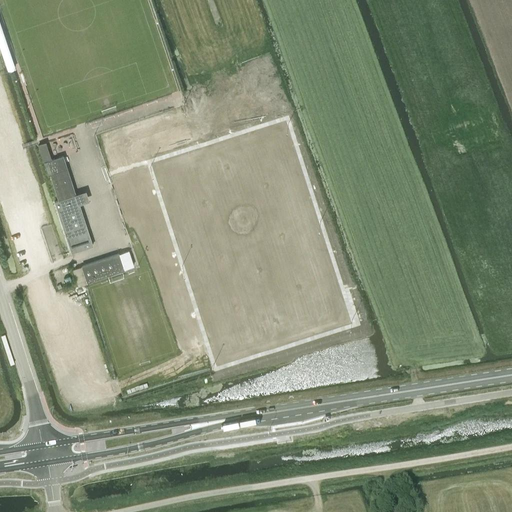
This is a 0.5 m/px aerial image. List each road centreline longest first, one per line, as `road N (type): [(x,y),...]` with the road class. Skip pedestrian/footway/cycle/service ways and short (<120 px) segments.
road 1 (unclassified): [(50,482),(192,446),(511,393)]
road 2 (unclassified): [(126,511),(511,447)]
road 3 (unknown): [(173,99),(88,136),(109,242),(4,284)]
road 4 (primary): [(228,419),(511,375)]
road 5 (primary): [(228,419),(42,445)]
road 6 (primary): [(47,463),(140,447),(228,419)]
road 7 (unclassified): [(42,445),(0,291)]
